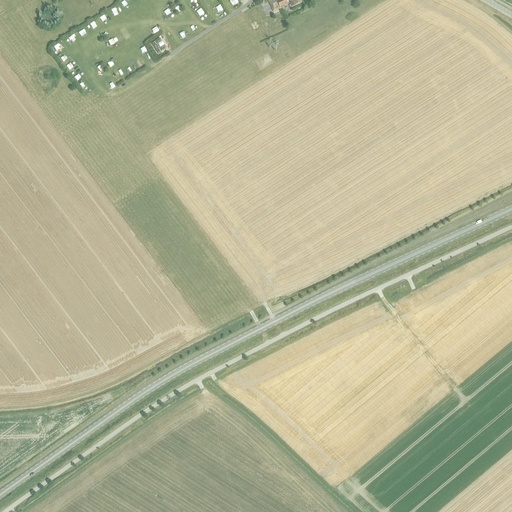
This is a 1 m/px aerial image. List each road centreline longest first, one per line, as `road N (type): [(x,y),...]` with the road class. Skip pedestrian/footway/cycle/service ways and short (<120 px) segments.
road 1 (secondary): [(0,495),(189,365),(511,209)]
road 2 (unclassified): [(6,511),(178,391),(511,227)]
road 3 (unknown): [(232,15),(119,87)]
